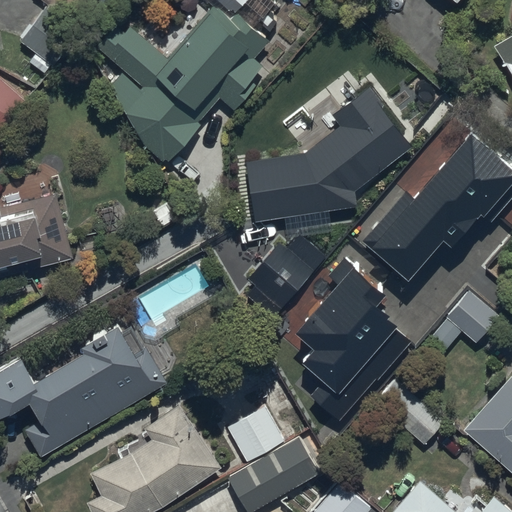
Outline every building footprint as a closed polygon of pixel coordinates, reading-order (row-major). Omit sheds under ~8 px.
[(76,24),(45,0),(43,0),(19,33),(51,57),(76,24)] [(182,113),(189,121),(268,33),(249,16),(262,0),(209,0),(165,49),(129,16),(103,45),(148,85),(117,120),(149,149),(182,113)] [(281,0),(276,6),(311,37),(343,0),(281,0)] [(511,23),(493,35),(511,64),(511,23)] [(0,70),(0,119),(25,93),(0,70)] [(251,211),(296,205),(298,227),(326,224),(324,202),(355,198),(353,181),(411,134),(369,76),(331,103),(340,115),(305,141),(243,151),(251,211)] [(0,264),(71,248),(55,185),(0,198),(0,264)] [(253,274),(243,287),(273,310),(323,247),(298,227),(288,240),(278,232),(248,271),(253,274)] [(334,283),(305,299),(332,348),(311,362),(321,377),(302,399),(334,427),(362,394),(337,372),(391,341),(383,324),(422,299),(387,241),(330,275),(334,283)] [(447,312),(431,331),(446,343),(461,325),(474,337),(498,309),(467,283),(445,310),(447,312)] [(0,358),(0,400),(27,384),(42,408),(23,419),(41,447),(165,370),(130,314),(123,318),(117,307),(104,315),(100,309),(90,315),(92,319),(79,328),(83,334),(34,364),(22,344),(0,358)] [(511,365),(463,422),(511,464),(511,365)] [(394,375),(376,399),(424,439),(443,416),(394,375)] [(85,493),(94,511),(131,511),(162,498),(219,458),(179,396),(144,420),(149,430),(130,444),(89,464),(100,485),(85,493)] [(248,455),(286,437),(264,400),(227,421),(248,455)] [(286,437),(248,455),(226,469),(247,505),(316,465),(296,431),(286,437)] [(464,511),(418,471),(390,503),(400,511),(511,511),(511,503),(493,486),(470,511),(464,511)] [(383,511),(339,473),(313,502),(323,511),(383,511)]
